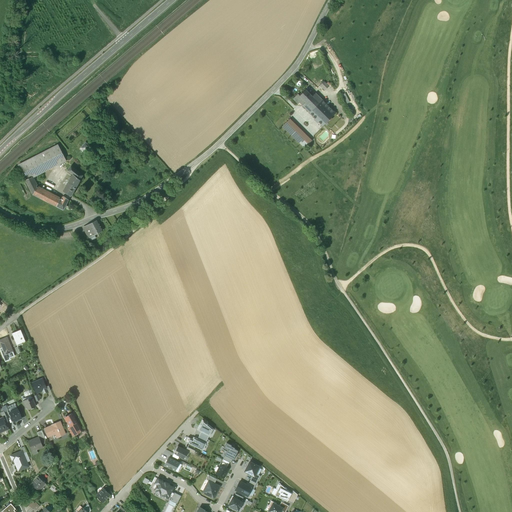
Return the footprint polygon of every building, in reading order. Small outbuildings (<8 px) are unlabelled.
[(328,87),(323,82),(320,85),(325,90),(328,87)] [(305,103),(312,97),(305,90),(299,96),(297,94),(293,99),(298,104),(302,100),(305,103)] [(315,94),(312,97),(305,103),(303,106),(308,111),(316,119),(328,107),(316,95),(317,95),(315,93),(315,94)] [(328,107),(316,119),(322,125),(334,113),(328,107)] [(312,140),(290,118),(282,127),(304,149),(312,140)] [(85,142),(80,148),(85,153),(90,147),(89,145),(89,144),(88,143),(87,144),(85,142)] [(58,145),(18,165),(25,180),(32,178),(57,165),(60,167),(61,166),(66,160),(58,145)] [(82,175),(71,166),(67,170),(72,174),(71,175),(72,176),(71,178),(70,177),(68,181),(69,181),(66,186),(68,187),(65,193),(68,195),(71,196),(82,175)] [(61,200),(37,187),(32,178),(25,180),(33,195),(63,210),(67,203),(61,200)] [(97,221),(83,228),(88,238),(102,231),(97,221)] [(20,329),(12,333),(17,345),(25,341),(20,329)] [(7,337),(0,339),(0,343),(0,344),(1,345),(2,347),(0,348),(5,362),(11,359),(10,358),(15,356),(13,352),(7,337)] [(43,379),(39,381),(39,382),(33,384),(37,393),(43,391),(43,393),(48,391),(46,387),(43,379)] [(32,397),(23,401),(25,406),(27,405),(28,409),(35,406),(32,397)] [(10,412),(18,409),(15,403),(7,407),(8,410),(7,411),(8,413),(10,412)] [(18,409),(10,412),(14,421),(21,418),(18,409)] [(73,415),(69,417),(68,416),(65,418),(70,427),(69,427),(73,434),(81,430),(73,415)] [(3,417),(0,418),(0,432),(8,429),(3,417)] [(201,432),(209,436),(210,436),(213,429),(202,420),(197,430),(201,432)] [(54,424),(44,428),(48,437),(58,433),(59,437),(65,434),(60,421),(54,424)] [(42,430),(37,432),(39,437),(42,444),(47,442),(42,430)] [(39,437),(28,441),(32,451),(43,447),(42,444),(39,437)] [(205,443),(198,439),(194,437),(192,439),(188,437),(185,442),(202,450),(206,443),(205,443)] [(224,455),(233,460),(238,450),(231,446),(231,445),(227,443),(223,450),(226,451),(224,455)] [(186,450),(178,446),(174,454),(184,459),(188,451),(186,450)] [(22,451),(10,456),(12,461),(14,460),(18,471),(29,467),(23,454),(22,451)] [(180,464),(168,458),(164,466),(176,472),(180,464)] [(259,467),(250,462),(245,472),(253,476),(254,476),(255,474),(259,467)] [(221,465),(216,474),(224,478),(229,469),(226,468),(221,465)] [(254,476),(253,476),(250,481),(257,484),(260,476),(255,474),(254,476)] [(216,479),(208,475),(206,480),(208,481),(214,484),(216,479)] [(45,483),(39,477),(32,485),(35,488),(37,489),(38,491),(40,489),(43,485),(45,483)] [(170,484),(156,477),(154,483),(157,485),(154,491),(163,495),(162,496),(168,499),(169,497),(171,492),(174,486),(170,484)] [(214,484),(208,481),(202,493),(214,499),(220,487),(214,484)] [(253,486),(252,489),(254,490),(257,484),(250,481),(248,484),(253,486)] [(253,486),(248,484),(247,484),(246,485),(240,482),(235,490),(248,497),(252,489),(253,486)] [(291,494),(280,484),(280,485),(278,484),(276,489),(277,490),(275,496),(287,502),(288,500),(291,494)] [(108,492),(104,488),(96,496),(103,503),(110,495),(108,492)] [(293,491),(291,494),(288,500),(293,502),(297,495),(293,491)] [(174,493),(171,492),(169,497),(172,499),(171,501),(177,504),(181,496),(174,492),(174,493)] [(242,502),(233,497),(228,506),(238,511),(242,502)] [(269,511),(280,511),(281,510),(282,508),(279,506),(276,505),(276,504),(271,501),(269,506),(271,507),(269,511)] [(281,502),(279,506),(282,508),(281,510),(285,511),(288,506),(281,502)] [(6,508),(0,511),(15,511),(14,510),(16,509),(11,503),(6,508)] [(40,507),(36,503),(31,508),(33,510),(34,509),(36,511),(40,507)]
